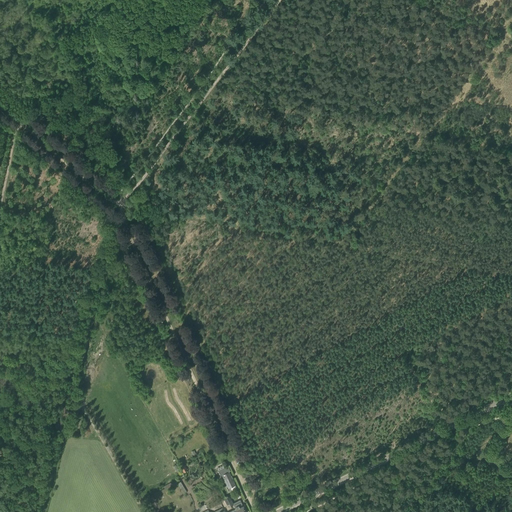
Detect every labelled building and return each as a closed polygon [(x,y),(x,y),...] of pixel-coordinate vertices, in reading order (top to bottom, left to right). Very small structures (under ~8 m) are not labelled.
[(79,415),(76,426),(81,428),(84,417),(79,415)] [(229,471),(230,470),(227,465),(217,470),(220,475),(222,474),(229,491),(236,488),(229,471)] [(177,496),(186,492),(182,482),(173,485),(177,496)] [(228,507),(233,504),(233,503),(229,497),(224,499),(228,507)] [(205,506),(206,509),(217,505),(215,501),(205,506)] [(233,504),(236,509),(228,511),(225,511),(225,509),(219,511),(246,511),(243,506),(239,507),(238,505),(238,504),(237,504),(237,503),(236,503),(235,503),(234,503),(233,503),(233,504)]
